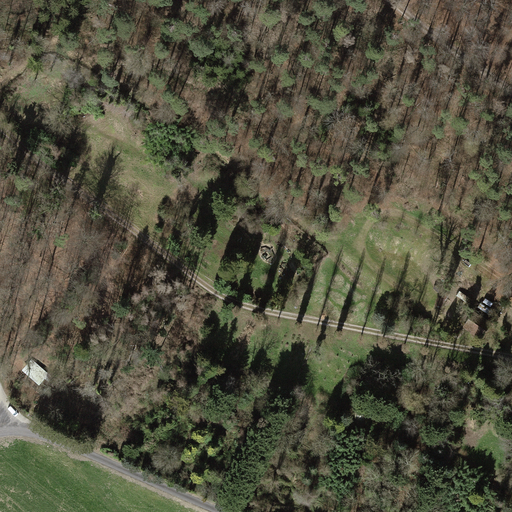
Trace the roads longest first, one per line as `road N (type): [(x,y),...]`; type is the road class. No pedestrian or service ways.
road 1 (track): [(511,359),(254,309),(203,284),(0,122)]
road 2 (track): [(0,92),(42,48),(69,52),(220,154),(326,248),(362,248)]
road 3 (track): [(439,315),(369,261),(362,248),(374,220),(400,212),(511,288)]
road 4 (track): [(393,0),(511,92)]
